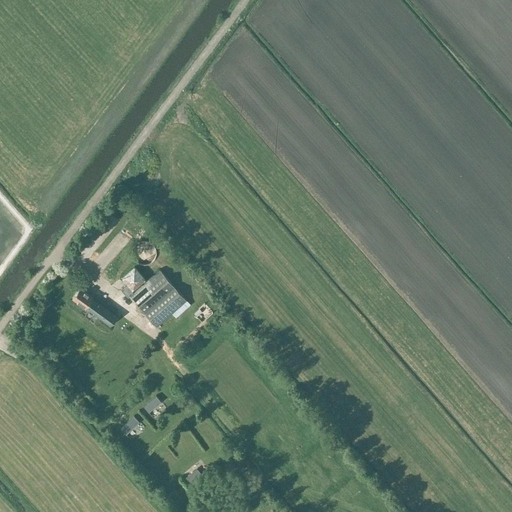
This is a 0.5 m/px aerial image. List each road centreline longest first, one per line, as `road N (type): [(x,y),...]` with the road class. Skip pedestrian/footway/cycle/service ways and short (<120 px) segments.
road 1 (unclassified): [(243,0),(0,328)]
road 2 (track): [(305,511),(153,333)]
